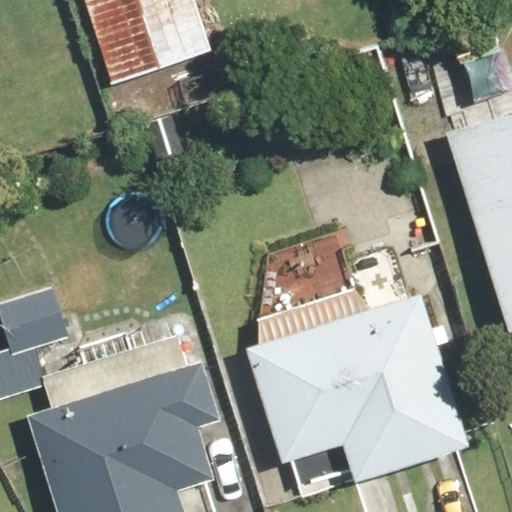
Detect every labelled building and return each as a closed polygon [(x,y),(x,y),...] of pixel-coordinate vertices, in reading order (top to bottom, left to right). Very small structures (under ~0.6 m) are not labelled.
[(194,0),(80,0),(106,88),(211,57),(194,0)] [(511,108),(441,130),(502,330),(511,327),(511,108)] [(0,398),(41,386),(35,369),(30,350),(70,338),(54,285),(0,301),(0,322),(7,346),(0,348),(0,398)] [(415,288),(238,345),(276,462),(338,442),(350,480),(466,443),(415,288)] [(201,359),(23,411),(53,511),(181,511),(175,489),(210,479),(194,425),(218,418),(201,359)]
